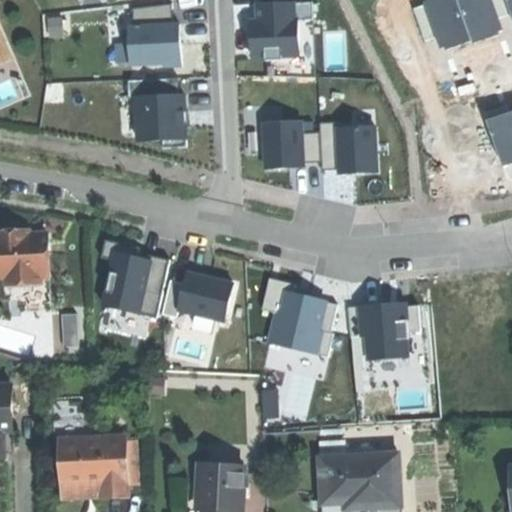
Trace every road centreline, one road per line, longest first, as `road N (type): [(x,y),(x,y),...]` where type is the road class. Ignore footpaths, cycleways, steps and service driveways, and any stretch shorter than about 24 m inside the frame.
road 1 (residential): [(230,217),(358,253),(511,233)]
road 2 (residential): [(0,175),(230,217)]
road 3 (residential): [(227,0),(230,217)]
road 4 (residential): [(511,68),(397,106)]
